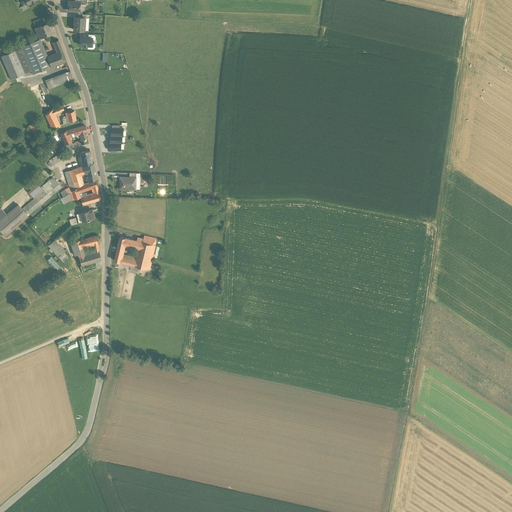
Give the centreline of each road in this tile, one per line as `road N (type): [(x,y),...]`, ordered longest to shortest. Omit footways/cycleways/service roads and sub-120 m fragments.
road 1 (track): [(469,0),(388,511)]
road 2 (residential): [(106,331),(107,200),(86,96),(51,0)]
road 3 (unclassified): [(0,511),(87,431),(106,331)]
road 4 (track): [(408,412),(511,481)]
